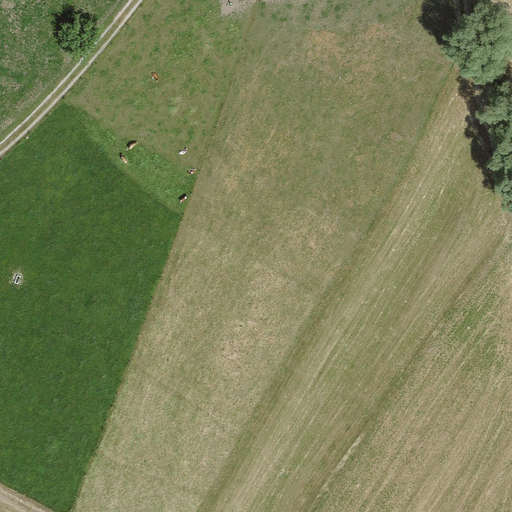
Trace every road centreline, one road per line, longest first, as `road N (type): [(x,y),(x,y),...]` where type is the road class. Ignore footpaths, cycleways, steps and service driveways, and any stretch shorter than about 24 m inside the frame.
road 1 (track): [(135,0),(63,91),(0,143)]
road 2 (track): [(455,0),(511,169)]
